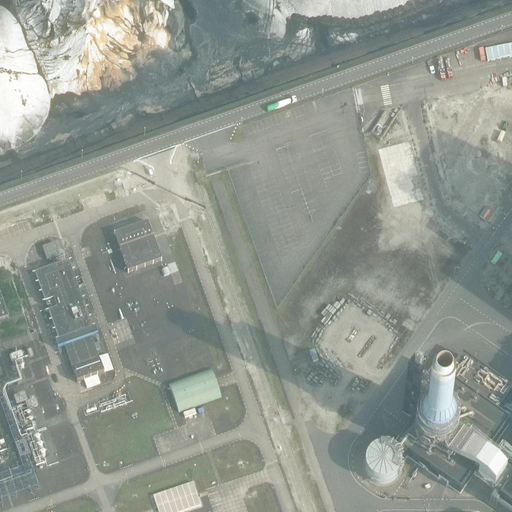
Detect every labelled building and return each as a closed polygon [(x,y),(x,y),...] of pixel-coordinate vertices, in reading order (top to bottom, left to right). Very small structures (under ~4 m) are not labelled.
[(511,43),(479,50),(482,63),(511,57),(511,43)] [(511,84),(494,88),(499,112),(511,109),(511,84)] [(477,201),(463,148),(456,150),(453,138),(435,143),(452,207),(477,201)] [(421,198),(412,163),(389,168),(397,204),(421,198)] [(373,178),(367,187),(371,190),(378,181),(373,178)] [(435,241),(442,231),(414,209),(407,218),(435,241)] [(114,234),(127,272),(161,261),(147,223),(114,234)] [(59,242),(63,254),(73,251),(69,239),(59,242)] [(59,256),(54,244),(42,248),(46,261),(59,256)] [(58,351),(64,348),(76,383),(105,374),(97,352),(102,350),(99,343),(94,345),(92,338),(99,335),(96,329),(93,330),(68,263),(34,275),(44,304),(47,303),(46,305),(46,307),(47,307),(49,307),(51,312),(48,313),(58,342),(55,343),(58,351)] [(0,321),(10,318),(1,294),(0,293),(0,321)] [(313,318),(325,328),(345,305),(332,294),(313,318)] [(496,416),(511,393),(511,391),(462,356),(445,381),(433,372),(410,405),(420,412),(390,454),(392,455),(393,456),(395,457),(396,458),(397,460),(398,461),(399,463),(399,464),(400,466),(407,456),(460,494),(472,478),(487,457),(509,425),(496,416)] [(222,398),(212,370),(170,384),(179,413),(222,398)] [(155,452),(175,445),(171,434),(151,441),(155,452)] [(511,481),(500,498),(498,501),(511,510),(511,481)] [(194,484),(154,497),(158,511),(185,511),(202,507),(194,484)]
